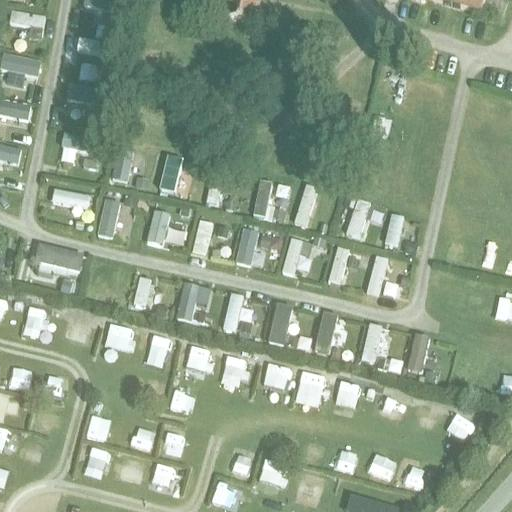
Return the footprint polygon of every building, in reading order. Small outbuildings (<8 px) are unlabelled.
[(126,4),(101,0),(85,0),(83,14),(123,21),(126,4)] [(254,29),(260,0),(220,0),(221,0),(227,2),(222,22),(254,29)] [(416,0),(503,24),(509,0),(416,0)] [(42,34),(43,22),(10,16),(8,28),(42,34)] [(114,52),(78,45),(75,58),(112,65),(114,52)] [(0,77),(39,84),(42,66),(0,59),(0,61),(0,77)] [(111,95),(69,89),(66,107),(108,113),(111,95)] [(0,121),(31,126),(34,112),(0,106),(0,121)] [(100,145),(65,138),(61,155),(97,162),(100,145)] [(0,168),(16,171),(19,155),(0,150),(0,168)] [(128,189),(134,155),(119,152),(113,187),(128,189)] [(175,201),(183,165),(167,161),(159,197),(175,201)] [(218,212),(225,182),(213,179),(206,210),(218,212)] [(266,223),(272,188),(259,186),(253,221),(266,223)] [(306,233),(318,195),(306,191),(294,230),(306,233)] [(91,203),(54,195),(52,208),(88,216),(91,203)] [(361,246),(372,211),(358,207),(347,241),(361,246)] [(120,211),(104,208),(97,241),(113,244),(120,211)] [(163,253),(171,221),(155,217),(147,250),(163,253)] [(398,253),(404,224),(392,222),(386,251),(398,253)] [(206,262),(213,230),(199,227),(192,259),(206,262)] [(251,274),(259,239),(244,236),(236,271),(251,274)] [(294,282),(302,248),(291,245),(282,279),(294,282)] [(83,262),(40,252),(36,270),(79,279),(83,262)] [(316,293),(330,297),(340,262),(325,258),(316,293)] [(388,267),(376,264),(367,301),(379,304),(388,267)] [(145,313),(151,286),(140,284),(134,310),(145,313)] [(70,300),(73,287),(63,285),(60,298),(70,300)] [(421,288),(414,314),(433,319),(440,293),(421,288)] [(190,329),(198,293),(184,290),(176,326),(190,329)] [(452,295),(448,325),(468,328),(472,298),(452,295)] [(236,338),(244,304),(232,302),(224,336),(236,338)] [(167,325),(170,313),(159,310),(155,322),(167,325)] [(500,331),(504,313),(487,310),(484,328),(500,331)] [(293,314),(278,311),(269,350),(283,354),(293,314)] [(210,331),(212,321),(199,319),(198,328),(210,331)] [(339,323),(324,319),(315,359),(329,362),(339,323)] [(35,341),(38,328),(24,324),(21,338),(35,341)] [(74,358),(81,335),(55,328),(48,351),(74,358)] [(250,340),(252,330),(242,328),(240,338),(250,340)] [(383,333),(370,330),(362,367),(374,370),(383,333)] [(118,363),(124,342),(99,335),(94,356),(118,363)] [(295,357),(298,344),(290,342),(287,355),(295,357)] [(422,381),(431,345),(416,342),(407,377),(422,381)] [(127,374),(147,377),(151,346),(132,344),(127,374)] [(341,366),(344,357),(335,354),(332,364),(341,366)] [(388,378),(391,366),(380,363),(377,375),(388,378)] [(463,392),(470,369),(450,364),(444,386),(463,392)] [(230,391),(234,369),(212,365),(209,387),(230,391)] [(484,372),(479,400),(499,404),(504,375),(484,372)] [(274,401),(276,379),(254,377),(252,398),(274,401)] [(436,380),(428,378),(425,390),(433,392),(436,380)] [(293,383),(286,401),(304,407),(311,389),(293,383)] [(155,405),(158,389),(137,386),(135,402),(155,405)] [(56,412),(59,391),(43,389),(39,409),(56,412)] [(326,393),(321,422),(338,425),(343,396),(326,393)] [(366,403),(360,432),(379,436),(385,407),(366,403)] [(100,444),(105,420),(91,417),(87,441),(100,444)] [(406,417),(404,437),(424,438),(426,418),(406,417)] [(24,442),(41,446),(46,428),(29,424),(24,442)] [(441,429),(432,446),(451,455),(459,438),(441,429)] [(126,431),(125,449),(145,451),(146,433),(126,431)] [(168,470),(175,444),(154,439),(147,464),(168,470)] [(13,468),(33,469),(34,450),(14,449),(13,468)] [(96,483),(102,463),(84,457),(78,478),(96,483)] [(224,457),(220,474),(240,479),(244,461),(224,457)] [(413,462),(394,482),(412,499),(431,480),(413,462)] [(357,467),(351,489),(373,495),(379,472),(357,467)] [(248,493),(272,499),(277,477),(253,472),(248,493)] [(115,473),(115,489),(135,489),(135,473),(115,473)] [(146,473),(141,491),(158,495),(163,478),(146,473)] [(289,500),(306,507),(313,490),(295,483),(289,500)] [(216,493),(210,511),(214,511),(230,511),(235,500),(216,493)] [(385,511),(353,503),(350,511),(385,511)]
